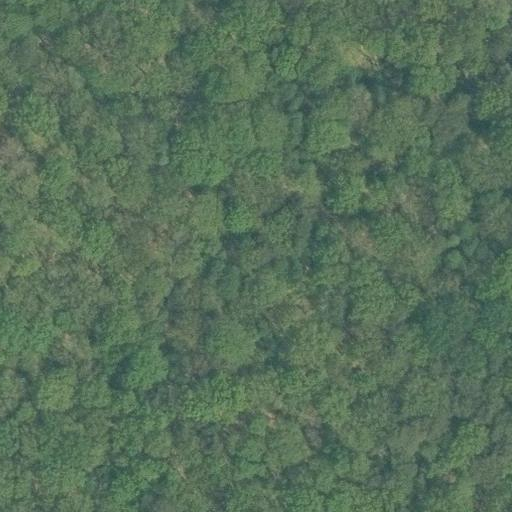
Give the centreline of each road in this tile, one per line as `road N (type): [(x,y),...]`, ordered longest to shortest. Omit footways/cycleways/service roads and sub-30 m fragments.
road 1 (track): [(333,511),(346,458),(354,312),(338,235),(270,190),(249,147),(228,14)]
road 2 (track): [(237,0),(228,14),(126,10),(0,50)]
